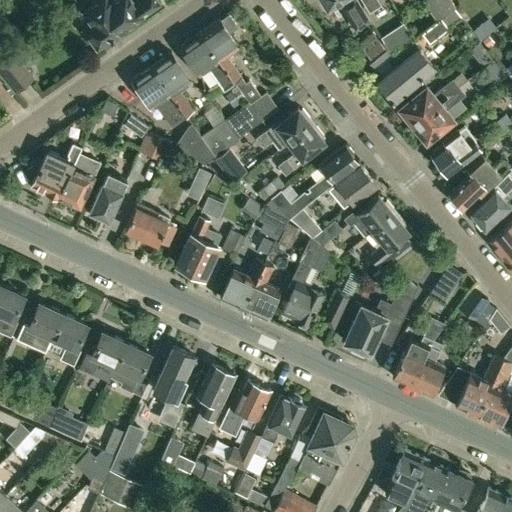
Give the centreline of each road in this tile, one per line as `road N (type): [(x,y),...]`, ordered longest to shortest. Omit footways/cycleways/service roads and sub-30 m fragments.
road 1 (residential): [(394,399),(0,213)]
road 2 (unclassified): [(511,305),(266,0)]
road 3 (unclassified): [(0,146),(49,103),(210,0)]
road 4 (unclassified): [(331,511),(394,399)]
road 5 (residential): [(511,452),(394,399)]
